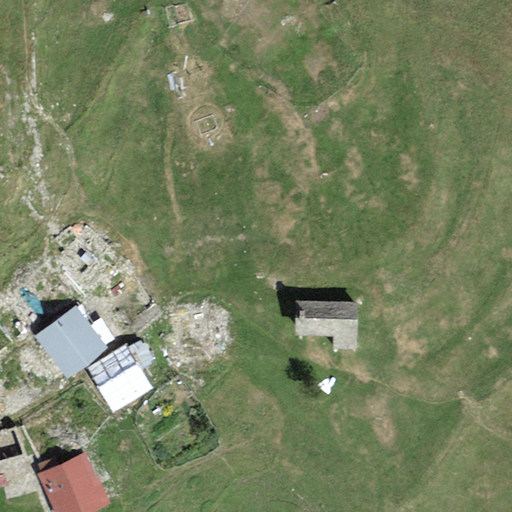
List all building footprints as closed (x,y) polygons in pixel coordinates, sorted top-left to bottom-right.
[(390,321),(323,323),(324,348),(368,347),(368,362),(390,361),(390,321)] [(98,326),(69,354),(105,391),(134,363),(98,326)] [(49,348),(22,375),(60,413),(87,387),(49,348)] [(126,394),(150,430),(183,408),(159,372),(126,394)] [(5,408),(0,410),(0,454),(24,441),(5,408)] [(141,511),(119,478),(83,501),(90,511),(141,511)]
